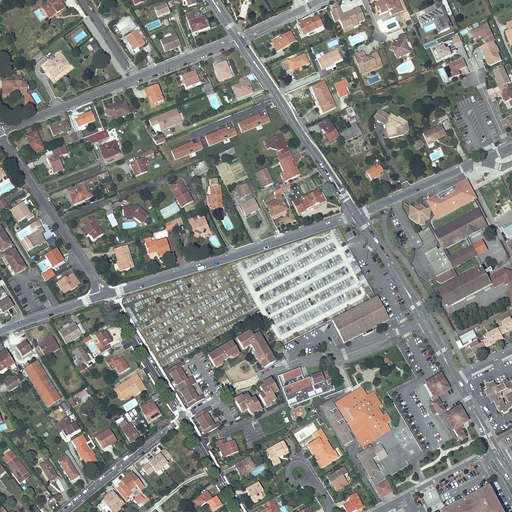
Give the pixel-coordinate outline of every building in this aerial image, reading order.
[(42,7),(47,16),(55,12),(56,14),(65,8),(62,4),(59,0),(58,0),(51,5),(50,2),(42,7)] [(403,11),(397,0),(383,0),(377,3),(380,11),(387,8),(388,11),(390,10),(392,9),(395,15),(403,11)] [(452,27),(441,2),(436,4),(437,9),(441,8),(450,28),(452,27)] [(387,8),(380,11),(377,3),(374,4),(379,15),(388,11),(387,8)] [(154,9),(158,17),(169,12),(166,4),(154,9)] [(436,4),(422,10),(424,15),(416,18),(419,25),(433,19),(435,18),(441,32),(450,28),(441,8),(437,9),(436,4)] [(339,7),(330,11),(335,23),(340,21),(343,29),(351,25),(352,27),(358,25),(357,23),(364,20),(359,7),(342,15),(339,7)] [(186,18),(191,33),(196,32),(196,30),(197,30),(199,31),(207,29),(206,24),(208,23),(207,21),(205,21),(203,17),(195,20),(193,16),(186,18)] [(317,16),(299,25),(303,34),(322,25),(317,16)] [(441,32),(435,18),(433,19),(438,33),(441,32)] [(196,32),(191,33),(192,36),(210,30),(208,23),(206,24),(207,29),(199,31),(197,30),(196,30),(196,32)] [(495,40),(488,23),(470,31),(474,39),(481,36),(481,35),(482,34),(483,35),(487,44),(494,41),(495,40)] [(83,25),(66,35),(73,47),(90,36),(83,25)] [(127,38),(126,39),(129,43),(134,50),(138,48),(138,49),(145,45),(137,32),(127,38)] [(289,33),(272,42),(277,51),(294,41),(289,33)] [(405,41),(407,40),(405,35),(402,34),(399,36),(397,39),(400,40),(401,43),(398,44),(393,42),(390,50),(394,51),(397,58),(405,55),(407,51),(409,50),(405,41)] [(177,35),(172,37),(161,42),(165,52),(181,46),(177,35)] [(459,35),(436,45),(438,49),(433,51),(436,58),(439,56),(441,59),(451,55),(451,53),(450,51),(456,49),(463,45),(459,35)] [(501,60),(498,53),(496,53),(493,47),(496,46),(494,41),(487,44),(479,47),(481,52),(485,50),(488,57),(486,58),(489,65),(501,60)] [(326,68),(325,66),(332,63),(341,59),(337,50),(317,59),(322,69),(326,68)] [(42,51),(32,59),(35,63),(45,56),(42,51)] [(382,66),(377,53),(366,57),(363,52),(358,55),(357,52),(353,53),(354,56),(360,70),(365,68),(366,70),(370,68),(371,71),(382,66)] [(288,59),(283,61),(287,71),(292,69),(298,66),(299,67),(308,63),(305,54),(289,61),(288,59)] [(62,72),(60,71),(68,65),(61,55),(44,68),(51,76),(53,79),(62,72)] [(460,74),(458,70),(467,66),(464,59),(444,67),(449,80),(460,74)] [(225,63),(214,68),(219,81),(231,77),(225,63)] [(443,82),(448,81),(443,67),(438,69),(443,82)] [(507,76),(503,67),(493,71),(496,78),(500,86),(499,87),(501,91),(502,90),(508,87),(507,84),(510,82),(507,76)] [(181,77),(183,81),(184,84),(186,88),(187,88),(192,86),(199,82),(195,72),(181,77)] [(16,83),(9,83),(9,95),(17,95),(17,92),(21,92),(21,95),(26,95),(26,84),(21,84),(21,78),(16,78),(16,82),(16,83)] [(334,84),(337,91),(344,88),(341,81),(334,84)] [(248,82),(233,88),(237,99),(243,97),(242,96),(248,93),(249,95),(253,93),(248,82)] [(311,87),(317,100),(329,95),(324,82),(311,87)] [(203,89),(205,93),(213,90),(211,84),(207,86),(207,87),(203,89)] [(157,86),(147,90),(149,96),(150,98),(152,98),(155,106),(163,103),(157,86)] [(511,93),(511,91),(511,90),(511,87),(511,86),(508,87),(502,90),(504,94),(502,95),(503,97),(504,98),(505,100),(507,103),(510,101),(511,106),(511,93)] [(344,88),(337,91),(340,98),(347,95),(346,92),(344,88)] [(329,95),(317,100),(323,113),(335,108),(329,95)] [(125,102),(106,109),(110,121),(129,114),(128,111),(127,107),(125,102)] [(341,115),(339,116),(340,118),(349,115),(349,117),(355,115),(351,106),(346,109),(347,111),(341,114),(341,115)] [(374,118),(377,120),(382,112),(379,110),(374,118)] [(152,127),(153,126),(158,124),(160,130),(161,131),(181,123),(176,111),(149,122),(152,127)] [(407,122),(398,117),(397,119),(391,115),(390,117),(382,112),(377,120),(387,126),(388,129),(385,129),(384,131),(385,135),(395,133),(396,136),(403,134),(403,132),(408,131),(407,122)] [(79,120),(75,121),(78,127),(94,121),(91,113),(78,118),(79,120)] [(266,116),(259,119),(258,116),(237,125),(241,134),(262,125),(269,122),(266,116)] [(323,130),(326,134),(330,141),(331,141),(338,136),(328,120),(319,126),(321,130),(323,130)] [(63,123),(50,128),(53,137),(70,130),(68,124),(64,125),(63,123)] [(446,135),(441,125),(423,133),(427,142),(437,138),(437,139),(446,135)] [(356,126),(341,133),(342,137),(345,142),(361,135),(359,129),(358,130),(356,126)] [(234,129),(227,132),(225,129),(205,138),(209,147),(229,138),(236,135),(234,129)] [(104,131),(88,137),(91,145),(109,138),(107,134),(105,134),(104,131)] [(26,137),(30,147),(32,146),(35,152),(43,149),(37,133),(26,137)] [(69,138),(71,144),(79,141),(76,134),(72,135),(72,136),(69,138)] [(330,141),(326,134),(324,135),(330,144),(332,143),(331,141),(330,141)] [(162,136),(153,140),(156,146),(165,142),(162,136)] [(278,140),(276,137),(265,142),(267,145),(266,146),(267,150),(271,148),(276,151),(277,150),(279,155),(281,154),(282,157),(279,158),(280,162),(291,157),(289,152),(290,152),(286,143),(285,144),(282,145),(281,143),(284,142),(282,138),(278,140)] [(99,148),(103,158),(114,154),(115,156),(119,154),(114,142),(99,148)] [(200,143),(193,146),(192,143),(172,152),(175,161),(196,152),(203,149),(200,143)] [(63,170),(58,158),(67,154),(64,147),(59,149),(52,152),(53,155),(46,158),(50,165),(51,165),(54,173),(63,170)] [(221,154),(218,155),(220,159),(236,153),(234,148),(221,154)] [(280,162),(284,172),(288,180),(298,176),(294,168),(291,161),(293,160),(291,157),(280,162)] [(141,159),(131,163),(133,169),(132,169),(135,177),(146,172),(143,162),(141,159)] [(196,167),(197,169),(200,175),(208,171),(208,170),(205,164),(204,162),(201,163),(202,165),(196,167)] [(366,172),(367,173),(368,176),(371,181),(372,181),(379,176),(379,177),(383,174),(378,165),(366,172)] [(266,170),(258,174),(264,187),(272,183),(266,170)] [(264,187),(258,174),(256,175),(262,188),(264,187)] [(68,192),(72,203),(83,199),(84,200),(91,198),(92,196),(91,193),(87,194),(85,187),(99,181),(97,177),(78,185),(79,188),(68,192)] [(208,206),(211,206),(216,205),(216,203),(222,203),(220,186),(217,186),(217,180),(210,180),(211,187),(210,187),(211,196),(207,196),(208,206)] [(181,183),(176,186),(177,189),(174,191),(179,200),(177,201),(182,208),(193,202),(188,193),(186,195),(184,192),(186,191),(181,183)] [(459,183),(450,188),(458,203),(467,198),(466,196),(459,183)] [(245,185),(237,189),(241,199),(243,198),(250,195),(252,198),(255,197),(252,190),(249,192),(245,185)] [(176,186),(170,189),(177,201),(179,200),(174,191),(177,189),(176,186)] [(448,190),(429,198),(433,207),(452,199),(448,190)] [(299,199),(293,202),(299,214),(305,211),(304,210),(319,203),(319,205),(324,202),(319,192),(300,201),(299,199)] [(250,195),(243,198),(246,204),(253,200),(252,198),(250,195)] [(277,201),(266,206),(271,217),(287,210),(280,195),(276,197),(277,201)] [(246,204),(239,207),(241,212),(243,212),(244,213),(245,216),(259,210),(254,200),(253,200),(246,204)] [(23,203),(10,210),(18,222),(25,217),(27,221),(33,217),(31,214),(30,214),(23,203)] [(417,211),(414,208),(411,206),(410,207),(409,216),(410,218),(417,223),(419,224),(419,222),(422,223),(427,220),(430,218),(430,209),(430,208),(426,210),(425,208),(422,206),(421,205),(420,205),(420,209),(417,211)] [(137,207),(124,209),(125,218),(133,217),(133,216),(135,216),(135,218),(142,223),(148,216),(137,207)] [(442,248),(439,250),(443,250),(466,239),(468,238),(488,227),(478,208),(434,231),(435,234),(431,236),(434,242),(438,240),(442,248)] [(107,216),(113,229),(119,227),(114,213),(107,216)] [(92,223),(94,221),(92,217),(83,223),(85,227),(83,228),(88,235),(90,234),(94,240),(103,235),(98,227),(95,228),(92,223)] [(192,224),(196,235),(197,235),(199,236),(199,237),(211,232),(205,219),(199,221),(197,217),(189,221),(190,225),(192,224)] [(181,218),(171,222),(173,229),(180,227),(179,224),(183,223),(181,218)] [(30,225),(33,229),(36,227),(37,228),(40,226),(37,221),(30,225)] [(6,240),(7,239),(4,234),(3,235),(1,231),(2,230),(0,228),(0,227),(0,249),(2,252),(12,246),(10,243),(9,244),(6,240)] [(29,250),(38,244),(45,240),(41,235),(45,233),(41,227),(38,229),(38,231),(23,240),(29,250)] [(53,237),(46,241),(49,246),(56,241),(53,237)] [(150,238),(144,239),(148,254),(158,252),(159,257),(170,254),(166,239),(155,242),(155,241),(152,242),(150,238)] [(443,250),(439,250),(437,247),(419,257),(430,278),(433,279),(436,278),(436,281),(440,283),(454,276),(456,280),(436,291),(445,310),(492,285),(493,288),(504,282),(505,286),(508,284),(511,282),(511,272),(508,275),(498,272),(488,278),(482,266),(458,279),(453,269),(478,256),(472,246),(468,238),(466,239),(470,246),(448,258),(443,250)] [(482,240),(472,246),(478,256),(488,251),(482,240)] [(119,272),(128,269),(127,265),(131,264),(129,259),(130,258),(127,246),(116,249),(117,255),(116,256),(117,260),(118,260),(119,262),(116,262),(119,272)] [(56,249),(54,251),(62,263),(64,262),(56,249)] [(20,263),(21,262),(18,257),(17,257),(15,254),(16,253),(14,250),(4,256),(7,261),(10,266),(13,270),(16,275),(26,268),(24,266),(23,266),(20,263)] [(62,263),(54,251),(45,256),(53,269),(62,263)] [(65,277),(58,282),(63,289),(61,290),(64,294),(69,291),(70,292),(77,287),(76,286),(80,284),(73,274),(69,276),(70,277),(71,278),(68,280),(67,279),(65,277)] [(372,291),(367,293),(370,299),(375,297),(372,291)] [(0,309),(2,313),(7,310),(6,309),(8,308),(8,309),(13,306),(8,298),(0,302),(0,309)] [(377,298),(332,321),(336,329),(344,344),(388,320),(377,298)] [(502,326),(498,328),(501,335),(511,330),(511,328),(511,327),(511,321),(510,317),(502,322),(504,325),(505,329),(503,330),(502,326)] [(66,332),(65,330),(60,333),(67,344),(85,333),(80,324),(76,326),(66,332)] [(485,339),(482,341),(483,343),(485,348),(496,342),(495,340),(502,337),(501,335),(498,328),(485,335),(487,339),(489,342),(487,342),(485,339)] [(474,330),(460,337),(463,344),(477,338),(474,330)] [(103,348),(99,350),(101,354),(109,349),(106,346),(108,345),(112,342),(105,331),(96,337),(100,343),(103,348)] [(241,339),(238,341),(243,350),(251,345),(264,369),(273,363),(271,360),(273,359),(268,350),(266,351),(264,348),(262,344),(264,343),(258,333),(253,336),(250,331),(240,337),(241,339)] [(42,345),(42,344),(39,346),(45,357),(59,349),(53,339),(42,345)] [(469,350),(466,352),(469,359),(479,353),(478,351),(485,348),(483,343),(480,344),(478,341),(469,346),(471,349),(473,352),(470,353),(469,350)] [(25,343),(17,348),(22,357),(31,351),(25,343)] [(213,356),(209,358),(214,367),(216,366),(221,363),(232,356),(237,353),(238,353),(233,344),(229,346),(228,344),(212,354),(213,356)] [(87,369),(84,364),(90,361),(82,347),(73,352),(81,364),(76,366),(80,373),(87,369)] [(2,356),(0,357),(7,368),(14,363),(6,351),(1,354),(2,356)] [(108,366),(109,365),(113,363),(115,368),(120,374),(129,369),(122,358),(118,360),(116,361),(114,358),(106,362),(108,366)] [(24,370),(26,374),(29,373),(30,376),(28,377),(31,381),(33,380),(35,383),(33,384),(35,388),(37,387),(39,391),(37,392),(40,396),(42,394),(44,398),(42,399),(45,403),(46,402),(48,407),(59,400),(57,396),(58,395),(56,391),(52,393),(50,389),(54,387),(51,383),(47,386),(45,382),(49,380),(47,376),(43,379),(41,374),(44,372),(42,369),(38,371),(36,368),(40,365),(38,362),(24,370)] [(172,373),(170,374),(177,386),(179,385),(181,388),(193,381),(191,377),(187,380),(180,368),(184,366),(182,362),(170,370),(172,373)] [(87,369),(80,373),(82,377),(89,373),(87,369)] [(310,399),(317,397),(337,389),(333,379),(313,387),(309,376),(303,379),(299,370),(278,377),(290,407),(310,399)] [(228,379),(225,373),(218,376),(222,383),(228,379)] [(321,374),(311,378),(314,385),(323,381),(321,374)] [(440,375),(426,384),(431,394),(429,395),(433,403),(432,404),(433,406),(431,408),(430,410),(433,415),(435,415),(437,414),(439,415),(440,415),(445,422),(447,420),(457,436),(458,439),(455,441),(462,441),(466,439),(460,429),(459,426),(461,425),(467,422),(461,411),(462,411),(459,407),(455,409),(453,410),(446,415),(436,397),(443,392),(445,391),(445,392),(449,390),(446,385),(440,375)] [(137,376),(116,388),(120,395),(118,397),(120,401),(123,399),(122,397),(133,390),(136,395),(145,390),(140,382),(139,383),(138,381),(139,380),(137,376)] [(18,384),(13,377),(9,380),(10,380),(5,383),(9,391),(18,385),(18,384)] [(487,397),(490,395),(494,402),(499,414),(503,412),(504,414),(510,411),(509,411),(511,409),(511,407),(511,404),(511,403),(505,406),(503,400),(501,401),(499,398),(501,396),(501,393),(510,389),(511,390),(511,389),(511,381),(511,380),(508,382),(507,380),(503,382),(504,384),(498,387),(497,386),(496,386),(494,381),(489,383),(489,382),(484,385),(486,390),(484,390),(487,397)] [(183,391),(181,392),(188,404),(190,403),(191,406),(204,399),(202,396),(198,398),(191,387),(195,384),(193,381),(181,388),(183,391)] [(266,385),(260,388),(263,394),(259,396),(265,407),(270,404),(276,400),(273,395),(275,394),(274,392),(277,390),(272,381),(271,382),(266,385)] [(426,384),(423,385),(429,395),(431,394),(426,384)] [(362,388),(336,404),(361,448),(391,431),(386,425),(391,422),(387,415),(383,416),(379,409),(383,406),(373,393),(367,397),(362,388)] [(122,397),(123,399),(132,394),(134,397),(136,395),(133,390),(122,397)] [(85,391),(78,395),(81,400),(88,395),(85,391)] [(159,393),(151,398),(154,402),(161,397),(159,393)] [(237,402),(236,402),(241,411),(244,409),(245,411),(247,410),(251,415),(256,412),(261,409),(255,398),(251,401),(248,395),(242,399),(237,402)] [(73,398),(69,400),(73,408),(77,405),(73,398)] [(331,400),(321,407),(345,446),(354,441),(349,433),(349,430),(331,400)] [(143,411),(142,412),(148,422),(158,415),(155,410),(157,409),(152,402),(145,406),(144,405),(141,407),(143,411)] [(198,419),(197,419),(204,431),(205,431),(207,434),(220,426),(218,423),(213,426),(207,414),(211,411),(209,408),(196,415),(198,419)] [(68,417),(60,422),(65,429),(62,431),(66,437),(69,435),(69,436),(78,431),(74,424),(72,425),(71,423),(68,417)] [(447,420),(445,422),(454,438),(455,441),(458,439),(457,436),(447,420)] [(128,425),(125,422),(120,425),(131,443),(136,439),(128,425)] [(130,424),(128,425),(136,439),(139,438),(130,424)] [(107,447),(106,445),(116,439),(110,430),(96,438),(103,449),(107,447)] [(312,453),(313,453),(316,451),(319,456),(321,460),(319,461),(322,467),(337,458),(337,457),(334,453),(334,452),(333,452),(324,438),(325,437),(320,430),(313,434),(317,441),(308,447),(312,453)] [(225,439),(215,443),(217,448),(218,447),(220,451),(222,450),(225,457),(238,453),(234,441),(232,442),(227,444),(225,439)] [(75,449),(80,457),(82,456),(84,459),(87,465),(93,462),(90,458),(93,456),(95,456),(91,450),(88,452),(84,444),(83,445),(81,441),(75,445),(77,448),(75,449)] [(283,443),(268,450),(270,456),(269,457),(274,466),(280,463),(278,458),(277,456),(287,451),(283,443)] [(380,445),(373,449),(376,455),(379,461),(387,457),(380,445)] [(357,456),(368,474),(370,474),(372,477),(379,473),(371,459),(376,456),(375,455),(376,455),(373,449),(371,447),(369,448),(357,456)] [(166,449),(155,458),(163,468),(169,464),(167,461),(172,457),(166,449)] [(7,464),(9,463),(15,458),(17,457),(13,451),(3,458),(7,464)] [(66,456),(58,460),(71,481),(78,476),(66,456)] [(28,473),(19,461),(18,462),(15,458),(9,463),(11,467),(10,467),(14,473),(13,474),(18,480),(19,479),(19,480),(25,476),(27,479),(29,478),(27,474),(28,473)] [(157,473),(163,468),(155,458),(143,468),(149,475),(155,471),(157,473)] [(246,473),(245,471),(254,466),(250,458),(234,465),(241,479),(247,475),(246,473)] [(47,461),(40,465),(50,482),(57,477),(47,461)] [(343,468),(328,478),(336,491),(347,485),(342,477),(347,474),(343,468)] [(118,486),(115,488),(126,503),(128,501),(126,498),(131,495),(128,491),(127,489),(131,486),(138,480),(131,472),(120,482),(121,483),(117,486),(118,486)] [(21,484),(27,479),(25,476),(19,480),(19,479),(18,480),(21,484)] [(392,492),(386,480),(375,486),(381,498),(392,492)] [(262,498),(260,493),(263,491),(258,483),(246,490),(248,495),(250,498),(253,503),(262,498)] [(503,511),(490,487),(442,511),(476,511),(483,509),(485,511),(503,511)] [(58,493),(53,498),(56,503),(62,498),(58,493)] [(112,493),(105,499),(112,509),(120,503),(112,493)] [(211,500),(206,493),(194,502),(199,509),(207,503),(211,500)] [(351,502),(343,506),(346,511),(352,511),(356,510),(356,511),(362,508),(356,494),(349,498),(351,502)] [(140,495),(134,500),(138,505),(144,500),(140,495)] [(211,500),(207,503),(212,511),(221,506),(215,498),(212,499),(211,500)] [(275,511),(273,506),(275,505),(272,500),(269,502),(271,506),(270,507),(261,511),(275,511)] [(111,511),(103,501),(97,505),(102,511),(111,511)]
